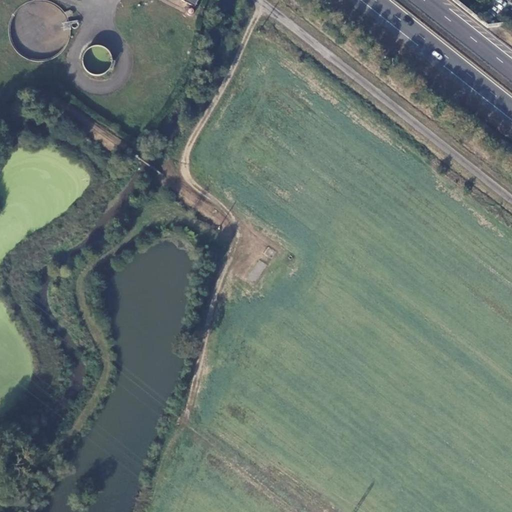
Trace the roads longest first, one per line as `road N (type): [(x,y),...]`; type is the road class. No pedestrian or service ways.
road 1 (unclassified): [(511,200),(258,0)]
road 2 (trunk): [(375,0),(511,106)]
